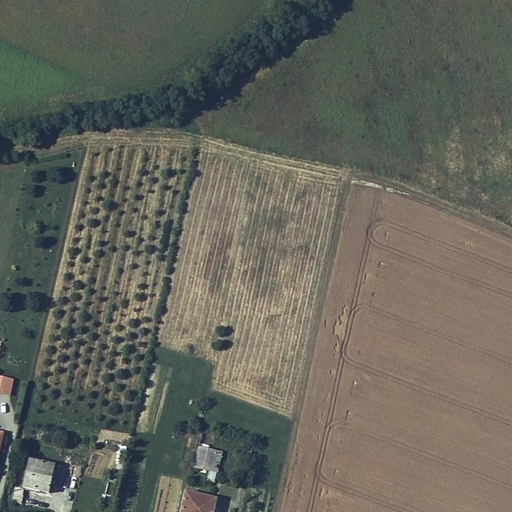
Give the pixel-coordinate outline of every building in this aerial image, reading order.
[(11,375),(0,372),(0,391),(8,393),(11,375)] [(198,442),(194,462),(208,466),(212,467),(217,446),(198,442)] [(27,458),(20,486),(45,491),(52,464),(27,458)] [(206,476),(215,477),(217,468),(212,467),(208,466),(206,476)] [(13,486),(10,500),(18,502),(20,494),(19,494),(20,487),(13,486)] [(181,490),(176,511),(207,511),(210,497),(181,490)]
